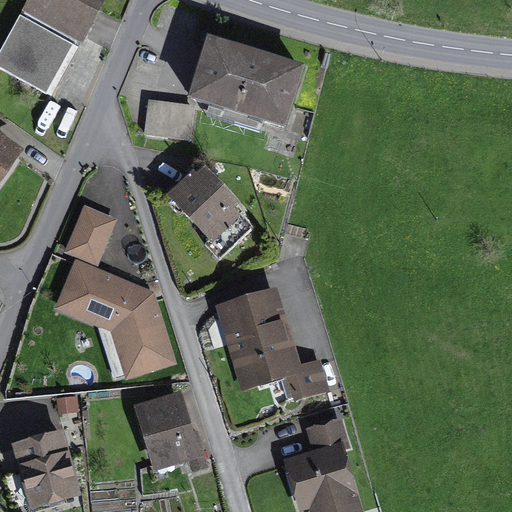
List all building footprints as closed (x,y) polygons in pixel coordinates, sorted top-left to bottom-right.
[(106,0),(28,0),(22,12),(80,44),(83,45),(106,0)] [(22,12),(0,51),(0,69),(52,98),(80,44),(22,12)] [(208,36),(188,100),(287,131),(306,67),(208,36)] [(196,106),(148,100),(144,137),(192,143),(196,106)] [(0,185),(24,151),(0,133),(0,185)] [(202,163),(167,197),(209,241),(205,245),(220,261),(251,232),(239,219),(241,217),(235,209),(241,204),(202,163)] [(85,206),(64,254),(98,267),(118,221),(85,206)] [(76,261),(55,311),(111,333),(125,381),(177,365),(155,293),(76,261)] [(279,289),(216,307),(243,392),(282,382),(288,401),(293,400),(294,403),(331,392),(320,360),(302,365),(279,289)] [(181,393),(134,407),(155,473),(190,462),(193,473),(209,469),(198,432),(194,433),(181,393)] [(78,397),(56,399),(58,415),(79,414),(78,397)] [(314,451),(283,460),(298,511),(305,511),(311,510),(310,511),(364,511),(347,453),(353,451),(343,419),(306,429),(314,451)] [(64,431),(12,445),(20,473),(4,478),(13,509),(29,505),(31,511),(81,498),(64,431)]
